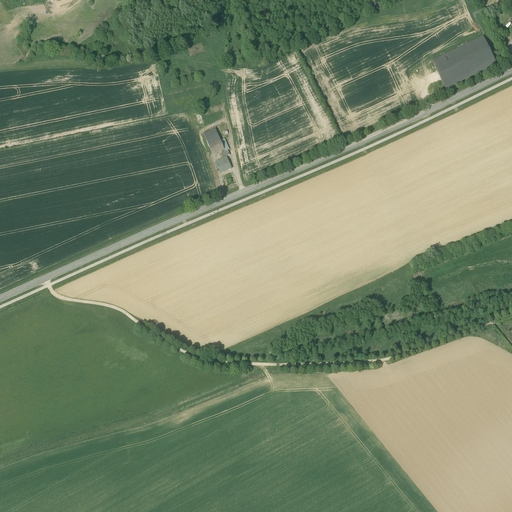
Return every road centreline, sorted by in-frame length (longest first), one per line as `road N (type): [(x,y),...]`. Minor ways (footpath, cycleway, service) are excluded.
road 1 (tertiary): [(0,298),(511,70)]
road 2 (track): [(44,278),(63,298),(109,305),(213,362),(380,360),(493,321),(511,343)]
